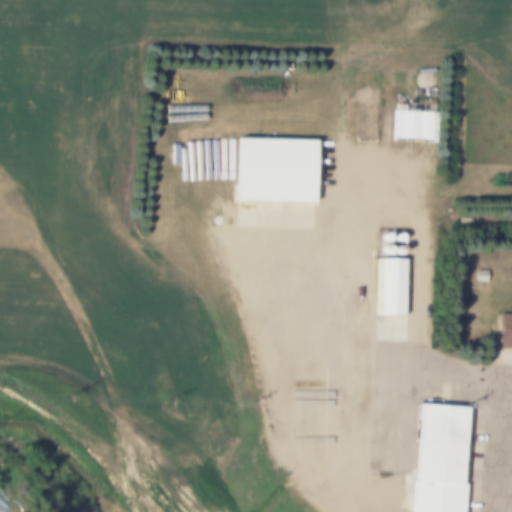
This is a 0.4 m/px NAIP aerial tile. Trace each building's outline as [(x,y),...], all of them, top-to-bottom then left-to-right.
[(439,145),(440,114),(396,113),(395,144),(439,145)] [(234,131),(312,133),(310,197),(232,195),(234,131)] [(402,309),(379,309),(379,253),(402,253),(402,309)] [(473,269),(485,269),(485,282),(473,281),(473,269)] [(497,313),(511,313),(511,347),(496,347),(497,313)] [(458,484),(461,484),(458,511),(404,511),(407,480),(411,481),(417,403),(464,407),(458,484)]
